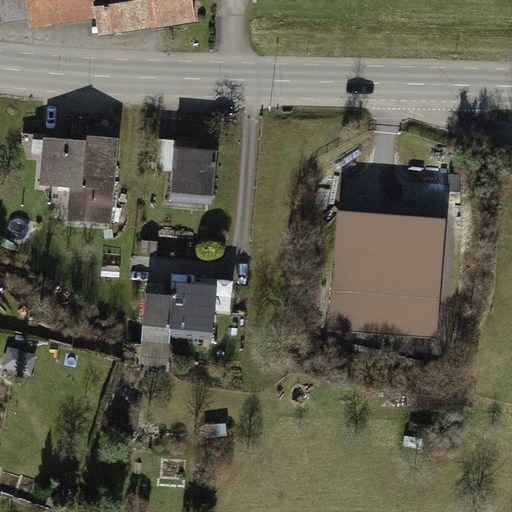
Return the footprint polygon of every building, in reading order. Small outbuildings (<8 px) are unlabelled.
[(98,6),(97,0),(2,0),(5,20),(96,6),(98,6)] [(97,0),(98,6),(96,6),(100,34),(123,30),(124,34),(138,32),(137,27),(152,26),(148,0),(97,0)] [(148,0),(152,26),(194,19),(191,0),(148,0)] [(71,219),(111,223),(118,141),(97,139),(97,144),(48,140),(48,141),(35,140),(34,155),(47,156),(44,185),(74,188),(71,219)] [(179,141),(161,140),(158,170),(174,172),(172,194),(215,198),(219,152),(178,149),(179,141)] [(342,211),(341,226),(442,233),(443,219),(342,211)] [(442,233),(341,226),(337,287),(438,295),(442,233)] [(175,284),(174,297),(176,297),(173,330),(214,333),(216,311),(232,312),(235,282),(217,280),(216,287),(175,284)] [(438,295),(337,287),(333,330),(435,338),(438,295)] [(174,297),(148,295),(144,342),(171,344),(173,330),(176,297),(174,297)] [(38,354),(10,345),(3,367),(32,376),(38,354)] [(112,372),(97,368),(90,392),(105,396),(112,372)] [(124,402),(124,431),(136,431),(136,402),(124,402)] [(225,422),(203,423),(203,438),(226,438),(225,422)]
